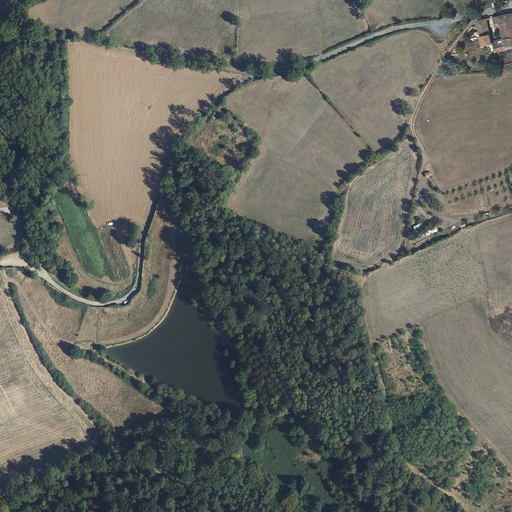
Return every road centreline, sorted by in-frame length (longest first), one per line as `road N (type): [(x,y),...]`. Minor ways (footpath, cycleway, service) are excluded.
road 1 (unclassified): [(0,174),(46,279),(77,299),(113,304),(136,289),(146,222),(170,156),(231,86),(403,27),(511,10)]
road 2 (track): [(2,263),(18,322),(77,408),(116,447),(224,511)]
